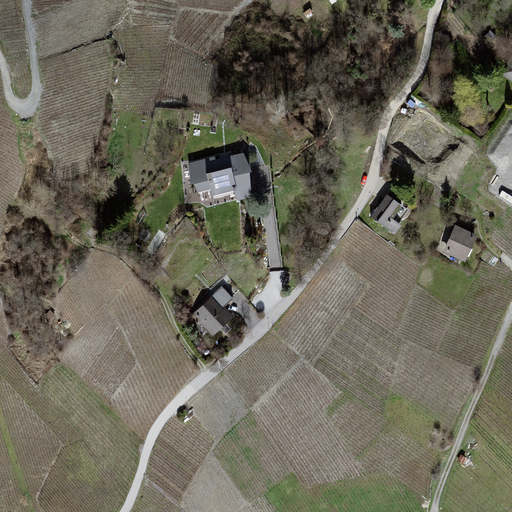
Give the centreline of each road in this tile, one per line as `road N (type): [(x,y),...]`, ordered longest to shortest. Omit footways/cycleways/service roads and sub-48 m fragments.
road 1 (residential): [(436,0),(425,61),(393,106),(355,208),(275,313),(167,411),(123,511)]
road 2 (track): [(0,91),(11,107),(27,100),(18,0)]
